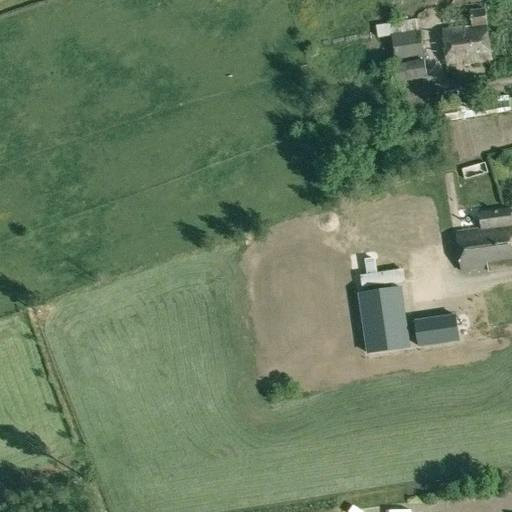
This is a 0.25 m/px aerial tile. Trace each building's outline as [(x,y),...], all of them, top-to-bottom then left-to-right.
[(471,12),(473,26),(443,30),(448,66),(491,61),(484,10),(471,12)] [(391,23),(392,35),(421,31),(419,19),(391,23)] [(421,31),(392,35),(396,62),(425,58),(421,31)] [(399,83),(405,82),(427,78),(425,60),(396,64),(399,83)] [(427,78),(405,82),(407,99),(430,95),(427,78)] [(495,114),(511,112),(509,96),(493,98),(495,113),(495,114)] [(495,113),(495,110),(474,113),(474,110),(457,113),(458,120),(495,113)] [(465,179),(487,173),(484,163),(462,169),(465,179)] [(480,221),(450,225),(453,242),(471,239),(475,262),(511,256),(511,225),(482,230),(480,221)] [(365,260),(367,275),(360,276),(362,288),(405,282),(403,269),(377,273),(375,258),(365,260)] [(367,348),(407,343),(399,283),(359,288),(367,348)] [(417,342),(458,336),(454,312),(414,317),(417,342)]
